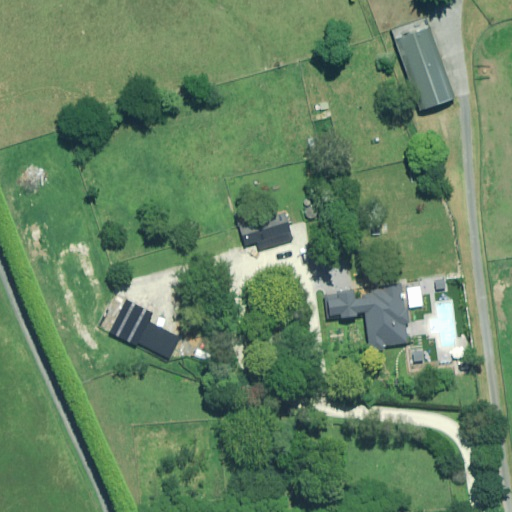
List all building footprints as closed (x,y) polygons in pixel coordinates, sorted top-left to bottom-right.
[(451,102),(426,29),(393,40),(418,114),(451,102)] [(413,115),(409,105),(394,110),(397,121),(413,115)] [(257,148),(252,128),(244,130),(250,150),(257,148)] [(318,139),(307,142),(311,157),(321,155),(318,139)] [(292,234),(286,213),(240,227),(246,247),(292,234)] [(374,304),(363,305),(367,348),(367,355),(385,353),(384,346),(408,345),(408,338),(414,337),(412,309),(406,310),(404,288),(373,290),(374,304)]
